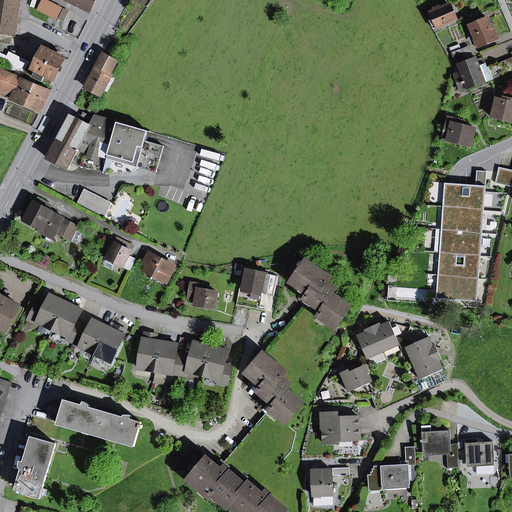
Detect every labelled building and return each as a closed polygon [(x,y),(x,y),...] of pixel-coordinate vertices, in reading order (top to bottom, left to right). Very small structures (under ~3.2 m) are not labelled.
[(0,0),(0,31),(16,33),(20,0),(0,0)] [(42,0),(37,10),(56,19),(62,8),(46,0),(42,0)] [(95,0),(68,0),(91,11),(95,0)] [(430,21),(434,29),(455,20),(448,5),(440,9),(439,6),(434,9),(435,11),(431,13),(434,19),(430,21)] [(59,18),(63,21),(68,12),(63,9),(59,18)] [(470,26),(479,46),(495,38),(487,19),(486,19),(484,16),(479,19),(480,22),(470,26)] [(468,47),(461,49),(459,45),(451,48),(456,62),(472,56),(468,47)] [(51,85),(54,78),(55,79),(65,59),(56,54),(58,51),(53,48),(51,52),(44,48),(41,53),(38,60),(34,68),(28,65),(24,73),(51,85)] [(9,53),(7,57),(0,54),(2,66),(24,75),(24,73),(28,65),(29,63),(9,53)] [(117,61),(118,60),(106,54),(104,53),(92,75),(89,81),(86,87),(101,96),(104,90),(111,77),(109,76),(117,61)] [(485,69),(487,68),(483,57),(476,60),(479,66),(483,64),(485,69)] [(454,75),(460,91),(511,70),(511,58),(487,68),(485,69),(483,64),(479,66),(476,60),(475,58),(458,65),(461,72),(454,75)] [(104,90),(107,91),(117,73),(115,72),(120,62),(117,61),(109,76),(111,77),(104,90)] [(2,69),(0,73),(0,86),(15,93),(21,78),(2,69)] [(15,99),(14,100),(25,105),(34,83),(21,78),(15,93),(17,93),(15,99)] [(25,105),(42,112),(51,91),(34,83),(25,105)] [(15,93),(0,86),(0,92),(15,99),(17,93),(15,93)] [(504,120),(504,117),(511,119),(511,99),(504,98),(503,100),(496,99),(492,117),(504,120)] [(91,125),(71,115),(61,134),(81,145),(91,125)] [(164,146),(146,141),(148,131),(96,116),(91,125),(81,145),(79,148),(87,152),(79,166),(104,173),(104,172),(110,174),(110,173),(132,173),(135,171),(137,167),(157,173),(164,146)] [(449,135),(448,141),(470,146),(475,128),(464,126),(465,122),(448,118),(444,133),(449,135)] [(87,152),(79,148),(81,145),(61,134),(48,159),(68,169),(72,162),(79,166),(87,152)] [(507,170),(499,169),(495,183),(503,185),(507,170)] [(503,185),(511,187),(511,184),(511,171),(507,170),(503,185)] [(186,188),(200,192),(202,185),(188,180),(186,188)] [(451,184),(449,207),(484,210),(486,186),(462,184),(451,184)] [(78,203),(105,217),(112,204),(85,190),(78,203)] [(35,203),(41,205),(44,200),(38,197),(35,203)] [(56,233),(71,240),(78,227),(63,220),(64,218),(49,210),(52,205),(44,200),(41,205),(35,203),(34,202),(30,211),(27,210),(24,218),(26,219),(25,220),(42,229),(40,232),(47,235),(50,234),(55,236),(56,233)] [(449,207),(447,230),(482,233),(484,210),(449,207)] [(447,230),(445,253),(480,255),(482,233),(447,230)] [(51,243),(55,236),(50,234),(47,235),(45,240),(51,243)] [(130,270),(136,259),(130,256),(134,246),(117,238),(107,259),(108,259),(115,263),(130,270)] [(153,274),(151,279),(165,286),(175,266),(149,253),(143,264),(147,266),(145,270),(153,274)] [(445,253),(444,276),(479,278),(480,255),(445,253)] [(104,266),(112,270),(115,263),(108,259),(104,266)] [(326,322),(335,328),(350,306),(332,294),(336,289),(327,283),(331,278),(306,261),(291,283),(299,288),(301,286),(310,292),(306,297),(314,303),(313,305),(321,311),(319,314),(328,320),(326,322)] [(249,293),(250,291),(263,294),(267,274),(247,270),(247,272),(244,271),(242,279),(245,280),(243,290),(245,290),(244,292),(249,293)] [(444,276),(442,299),(477,302),(479,278),(444,276)] [(197,299),(195,305),(215,309),(217,293),(201,290),(202,285),(191,283),(190,292),(198,293),(197,299)] [(391,285),(390,297),(415,299),(416,287),(391,285)] [(0,328),(11,334),(25,308),(0,295),(0,328)] [(47,327),(48,324),(54,327),(55,327),(67,303),(51,295),(46,307),(37,302),(29,320),(38,325),(39,322),(47,327)] [(67,339),(74,343),(83,325),(76,322),(82,310),(67,303),(55,327),(61,330),(60,333),(68,337),(67,339)] [(89,351),(91,349),(97,352),(109,328),(94,320),(89,328),(83,325),(74,343),(81,346),(81,347),(89,351)] [(381,326),(380,323),(378,324),(372,327),(383,352),(400,345),(396,337),(389,322),(381,326)] [(102,358),(111,362),(127,331),(119,327),(117,331),(110,328),(109,328),(97,352),(98,352),(104,355),(102,358)] [(385,358),(382,352),(383,352),(372,327),(367,329),(365,330),(366,332),(357,336),(364,351),(367,359),(369,358),(371,364),(374,365),(384,360),(385,358)] [(149,370),(149,367),(156,368),(161,342),(156,341),(152,340),(153,334),(145,333),(139,369),(149,370)] [(406,347),(414,344),(396,337),(400,345),(402,349),(406,347)] [(414,344),(406,347),(413,363),(438,352),(436,347),(435,345),(433,346),(429,337),(414,344)] [(163,370),(163,372),(180,375),(183,355),(176,354),(178,345),(161,342),(156,368),(157,369),(163,370)] [(197,374),(198,371),(204,373),(205,373),(212,347),(195,342),(191,357),(183,355),(180,375),(187,376),(188,371),(197,374)] [(219,383),(227,385),(232,366),(225,364),(228,351),(212,347),(205,373),(212,375),(211,378),(220,380),(219,383)] [(365,365),(369,363),(367,359),(364,351),(357,369),(365,365)] [(439,361),(442,360),(441,358),(438,352),(413,363),(420,379),(430,375),(435,387),(446,381),(441,370),(443,369),(439,361)] [(264,353),(246,373),(254,380),(256,378),(264,385),(262,387),(260,390),(268,396),(266,398),(274,405),(271,408),(279,415),(278,417),(286,424),(303,403),(286,389),(291,385),(283,378),(287,373),(264,353)] [(341,373),(349,392),(372,382),(365,365),(357,369),(350,372),(349,370),(341,373)] [(0,378),(0,418),(12,383),(0,378)] [(262,387),(264,385),(256,378),(254,380),(262,387)] [(266,398),(268,396),(260,390),(258,392),(266,398)] [(85,402),(83,405),(65,400),(58,424),(67,427),(68,424),(76,426),(75,429),(84,432),(85,428),(93,431),(92,434),(109,439),(110,436),(117,438),(116,441),(126,444),(127,441),(135,443),(134,446),(135,447),(140,428),(142,429),(143,426),(141,425),(142,422),(132,419),(132,416),(129,416),(126,416),(125,417),(90,407),(90,405),(87,403),(85,402)] [(353,440),(360,440),(359,417),(345,418),(345,413),(322,414),(322,429),(323,429),(324,444),(339,443),(339,436),(345,435),(345,440),(353,440)] [(447,455),(448,469),(459,468),(458,444),(451,445),(450,431),(432,432),(430,432),(430,429),(422,429),(422,432),(423,440),(421,440),(421,443),(422,442),(423,452),(443,451),(443,455),(447,455)] [(57,444),(32,437),(25,462),(21,462),(21,467),(23,469),(17,490),(27,493),(28,492),(41,496),(52,461),(48,460),(50,452),(54,453),(57,444)] [(465,440),(467,464),(494,462),(493,442),(477,443),(473,443),(473,440),(465,440)] [(410,481),(417,481),(415,447),(405,448),(406,461),(406,465),(401,465),(374,467),(374,469),(373,469),(373,472),(371,472),(371,476),(368,476),(369,491),(370,491),(370,492),(382,491),(382,490),(383,490),(383,486),(410,485),(410,481)] [(185,468),(188,456),(177,452),(173,464),(185,468)] [(232,503),(247,486),(246,485),(225,467),(222,470),(217,465),(207,458),(190,478),(211,496),(214,493),(230,506),(232,503)] [(222,470),(225,467),(228,464),(222,459),(217,465),(222,470)] [(334,505),(332,476),(350,475),(350,468),(332,469),(332,470),(319,470),(313,471),(312,471),(313,477),(313,487),(314,506),(334,505)] [(264,495),(249,482),(246,485),(247,486),(232,503),(242,511),(286,511),(288,511),(266,492),(264,495)]
